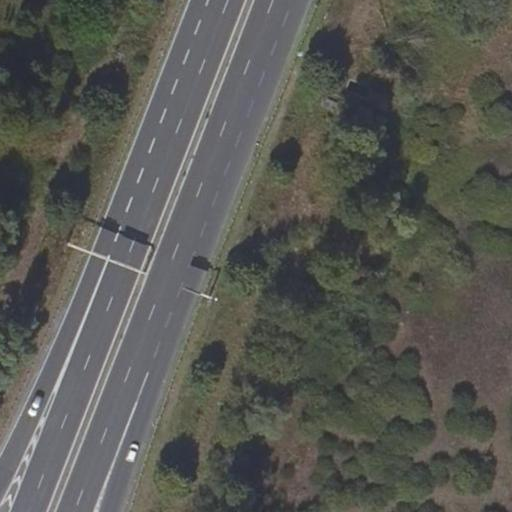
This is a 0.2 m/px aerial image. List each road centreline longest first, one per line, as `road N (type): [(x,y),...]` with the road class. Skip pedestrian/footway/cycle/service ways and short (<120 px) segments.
road 1 (primary): [(136,232),(28,511)]
road 2 (trunk): [(136,232),(0,483)]
road 3 (primary): [(74,511),(176,247)]
road 4 (trunk): [(104,511),(176,247)]
road 5 (primary): [(176,247),(273,0)]
road 6 (primary): [(227,0),(136,232)]
